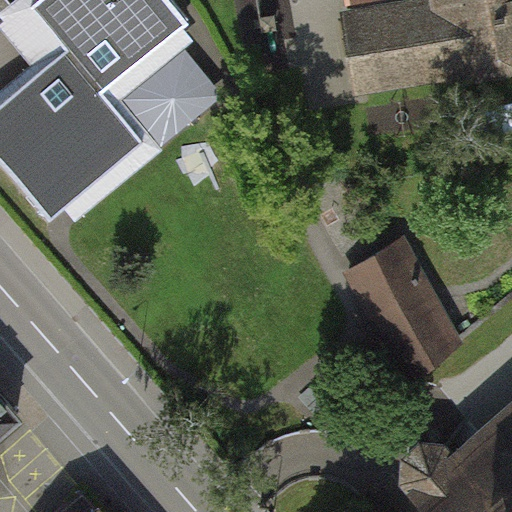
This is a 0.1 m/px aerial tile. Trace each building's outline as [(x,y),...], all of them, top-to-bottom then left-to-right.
[(183,33),(155,0),(42,0),(29,11),(75,67),(0,127),(0,162),(54,229),(152,150),(107,94),(183,33)] [(511,0),(348,0),(364,90),(511,64),(511,0)] [(403,241),(352,272),(416,378),(468,347),(403,241)] [(0,434),(22,416),(0,389),(0,434)] [(435,511),(511,511),(511,413),(460,460),(446,447),(407,479),(435,511)]
